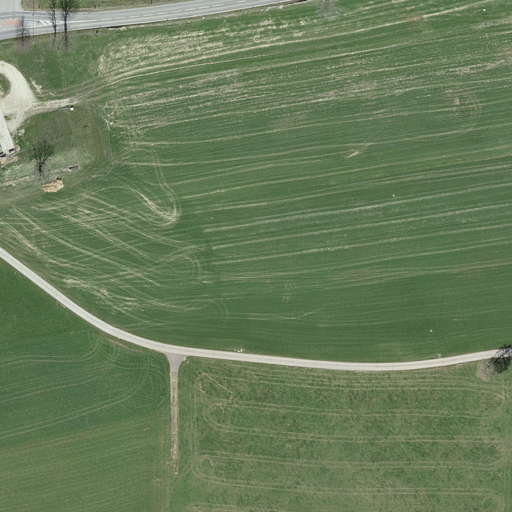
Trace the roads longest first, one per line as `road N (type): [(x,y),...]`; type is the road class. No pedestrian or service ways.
road 1 (unclassified): [(0,251),(107,328),(173,349),(362,367),(511,352)]
road 2 (primary): [(241,0),(104,18)]
road 3 (track): [(174,475),(173,349)]
